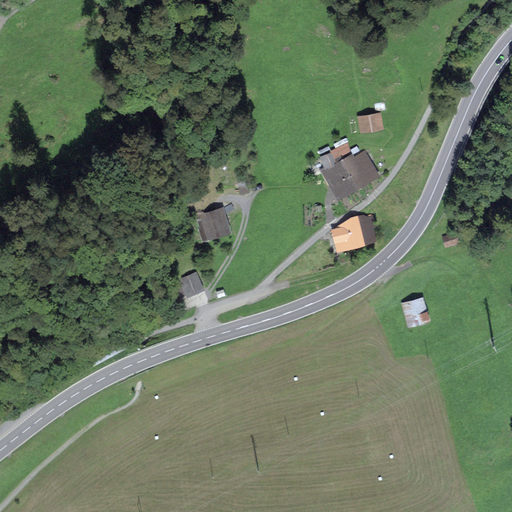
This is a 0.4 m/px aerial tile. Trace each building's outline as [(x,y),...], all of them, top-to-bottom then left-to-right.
[(372,106),(375,114),(386,110),(384,102),(372,106)] [(359,117),(361,128),(384,125),(382,115),(378,115),(378,114),(359,117)] [(337,190),(341,195),(356,186),(346,169),(348,167),(343,159),(342,158),(336,162),(330,152),(320,158),(325,167),(321,169),(335,192),(337,190)] [(366,163),(359,168),(351,155),(343,159),(348,167),(346,169),(356,186),(374,175),(366,163)] [(203,215),(209,236),(225,231),(219,210),(203,215)] [(368,216),(368,217),(349,222),(354,244),(374,239),(370,224),(374,223),(372,215),(368,216)] [(334,229),(338,249),(354,244),(349,222),(344,223),(344,227),(334,229)] [(442,231),(444,238),(456,234),(454,227),(442,231)] [(180,280),(187,295),(202,288),(195,273),(180,280)] [(403,305),(409,325),(426,320),(420,299),(403,305)]
